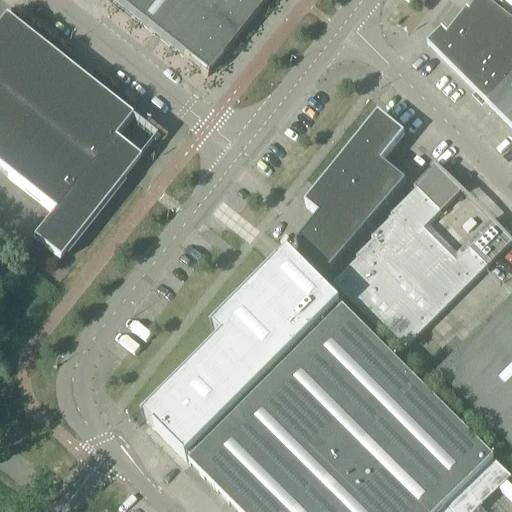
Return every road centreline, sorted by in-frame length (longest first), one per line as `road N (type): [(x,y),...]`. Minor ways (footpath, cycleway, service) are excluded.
road 1 (tertiary): [(109,449),(70,387),(78,356),(255,142)]
road 2 (unclassified): [(255,142),(69,0)]
road 3 (unclassified): [(511,190),(349,27)]
road 4 (tertiary): [(255,142),(349,27)]
